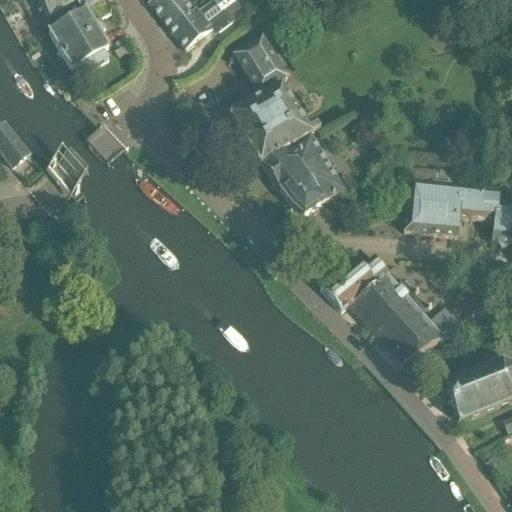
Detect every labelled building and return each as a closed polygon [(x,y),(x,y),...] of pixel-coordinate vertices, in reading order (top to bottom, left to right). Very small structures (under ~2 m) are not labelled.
[(36,0),(35,1),(48,23),(60,16),(67,27),(85,14),(102,4),(107,1),(106,0),(36,0)] [(168,33),(194,14),(183,0),(156,0),(147,7),(168,33)] [(194,14),(168,33),(185,54),(210,35),(214,40),(244,18),(234,5),(232,7),(227,0),(217,0),(196,16),(194,14)] [(267,0),(254,10),(261,20),(288,0),(267,0)] [(111,17),(102,4),(85,14),(67,27),(48,37),(71,74),(75,72),(76,72),(80,80),(108,64),(103,56),(103,55),(107,52),(98,38),(104,35),(105,33),(99,24),(111,17)] [(258,100),(286,82),(260,42),(232,60),(258,100)] [(260,171),(309,140),(319,135),(315,129),(306,135),(280,93),(229,122),(258,169),(259,170),(260,171)] [(5,129),(0,132),(0,158),(12,173),(29,159),(5,129)] [(309,140),(260,171),(260,172),(261,172),(264,177),(266,179),(271,185),(270,185),(277,194),(277,193),(291,210),(302,220),(341,195),(326,169),(320,158),(309,140)] [(479,226),(482,192),(407,185),(402,237),(455,242),(457,224),(479,226)] [(482,192),(479,226),(493,227),(492,245),(496,246),(496,247),(500,251),(504,251),(508,248),(508,247),(511,246),(511,207),(496,206),(497,194),(482,192)] [(340,316),(347,311),(401,370),(436,346),(441,350),(461,332),(446,315),(430,329),(373,262),(361,271),(354,265),(319,293),(340,316)] [(511,405),(511,366),(501,363),(443,387),(458,427),(511,405)] [(511,435),(511,420),(500,426),(506,439),(511,435)] [(484,461),(485,456),(484,453),(476,457),(481,464),(484,461)]
